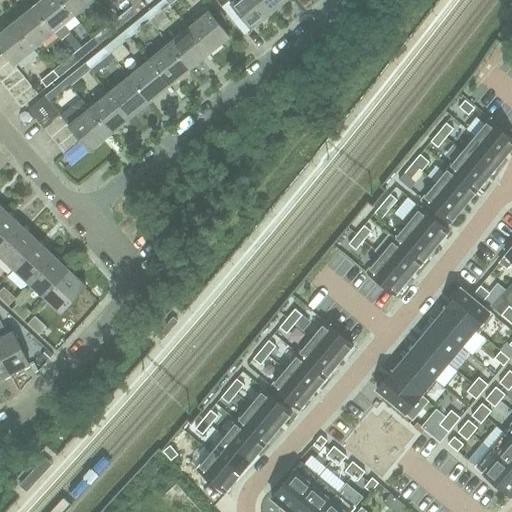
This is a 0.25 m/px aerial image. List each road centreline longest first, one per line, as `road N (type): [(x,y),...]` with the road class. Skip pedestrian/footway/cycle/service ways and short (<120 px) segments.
road 1 (residential): [(511,190),(256,483),(245,511)]
road 2 (residential): [(82,213),(347,0)]
road 3 (residential): [(0,430),(130,288),(130,270),(82,213)]
road 4 (residential): [(82,213),(0,119)]
